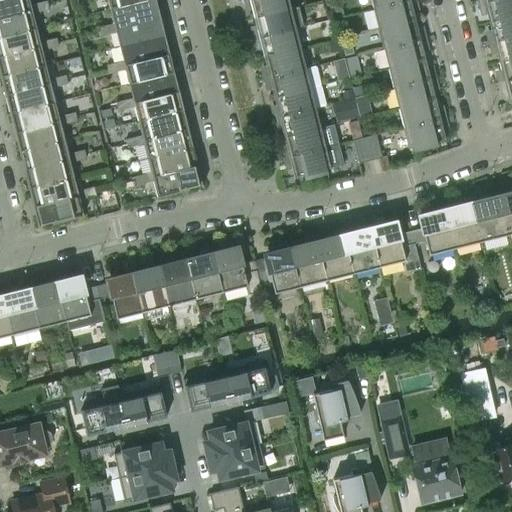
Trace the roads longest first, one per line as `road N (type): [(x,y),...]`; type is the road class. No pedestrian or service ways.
road 1 (residential): [(236,209),(319,201),(487,157)]
road 2 (residential): [(16,253),(236,209)]
road 3 (residential): [(236,209),(185,0)]
road 4 (residential): [(487,157),(445,0)]
